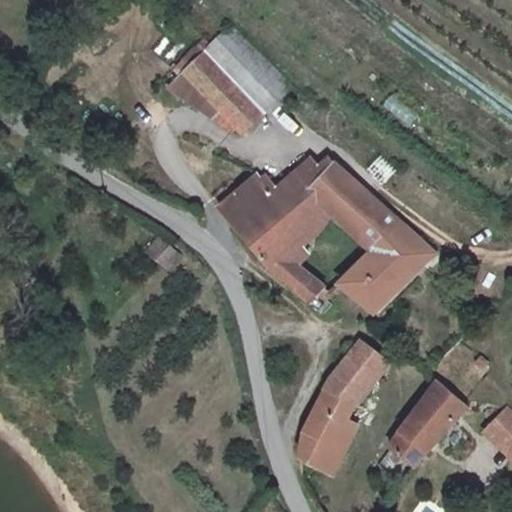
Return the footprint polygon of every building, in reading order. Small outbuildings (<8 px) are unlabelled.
[(188,63),(182,69),(222,110),(213,119),(227,132),(234,126),(239,130),(288,83),(231,25),(204,45),(190,61),(188,63)] [(173,66),(179,72),(182,69),(188,63),(182,56),(173,66)] [(222,110),(182,69),(179,72),(167,83),(213,119),(222,110)] [(325,168),(309,155),(290,173),(333,211),(374,246),(403,218),(336,158),(325,168)] [(217,205),(244,240),(274,275),(299,294),(305,299),(320,279),(284,248),(320,224),(333,211),(290,173),(273,189),(254,172),(217,205)] [(372,311),(434,247),(403,218),(374,246),(340,279),(355,294),(372,311)] [(144,245),(163,263),(175,249),(157,232),(144,245)] [(359,336),(329,377),(356,398),(386,357),(359,336)] [(319,396),(311,418),(308,431),(303,458),(332,476),(355,428),(344,422),(356,398),(329,377),(319,396)] [(467,400),(434,377),(410,414),(442,435),(467,400)] [(511,461),(511,460),(511,408),(506,403),(479,432),(511,461)] [(442,435),(410,414),(388,447),(419,468),(423,462),(442,435)]
